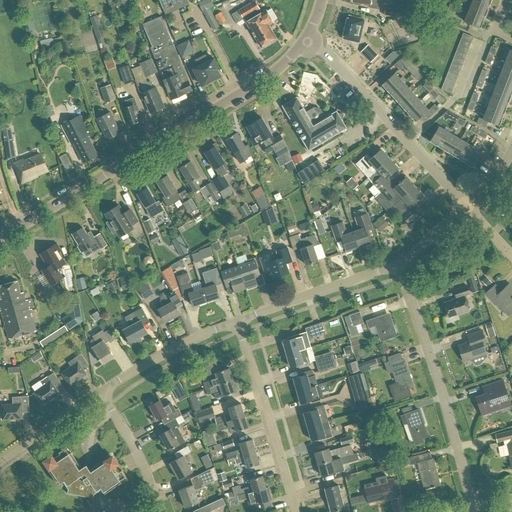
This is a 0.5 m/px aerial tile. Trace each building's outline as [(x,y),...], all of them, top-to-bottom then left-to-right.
[(127,0),(121,0),(124,9),(130,8),(127,0)] [(159,0),(166,15),(190,5),(187,0),(159,0)] [(210,0),(204,0),(198,2),(202,11),(204,14),(206,16),(205,17),(211,28),(218,24),(215,20),(215,19),(209,8),(213,6),(210,0)] [(353,0),(353,2),(363,3),(362,4),(371,5),(371,8),(379,9),(380,0),(353,0)] [(487,9),(489,4),(478,0),(464,0),(464,1),(471,4),(469,10),(484,16),(485,17),(488,9),(487,9)] [(237,24),(243,20),(260,10),(255,1),(232,15),(237,24)] [(453,12),(455,5),(450,3),(447,10),(453,12)] [(407,6),(402,9),(404,15),(410,12),(407,6)] [(384,15),(397,16),(398,9),(385,8),(384,15)] [(484,16),(469,10),(465,8),(463,13),(467,14),(464,22),(481,28),(484,21),(482,20),(484,16)] [(215,15),(220,24),(225,21),(220,12),(215,15)] [(272,24),(265,12),(245,23),(259,48),(275,39),(268,26),(272,24)] [(161,16),(143,24),(152,47),(150,48),(163,79),(162,80),(170,100),(193,91),(161,16)] [(76,57),(89,54),(91,64),(104,61),(99,37),(103,36),(99,17),(90,19),(91,24),(81,25),(84,40),(73,43),(76,57)] [(364,20),(349,17),(344,38),(358,42),(364,20)] [(33,21),(27,23),(29,31),(35,30),(33,21)] [(473,37),(463,33),(461,39),(471,42),(473,37)] [(63,37),(53,39),(55,47),(64,44),(63,37)] [(52,38),(40,41),(42,50),(54,47),(52,38)] [(469,48),(471,42),(461,39),(459,44),(469,48)] [(38,48),(37,41),(30,43),(32,50),(38,48)] [(188,42),(178,47),(182,57),(193,52),(188,42)] [(378,54),(368,44),(360,52),(370,62),(378,54)] [(467,54),(469,48),(459,44),(457,50),(467,54)] [(487,55),(493,57),(496,48),(491,46),(487,55)] [(464,59),(467,54),(457,50),(454,55),(464,59)] [(194,60),(198,67),(194,69),(202,85),(220,76),(217,69),(219,68),(218,66),(218,65),(217,61),(215,61),(214,59),(210,61),(206,54),(194,60)] [(462,65),(464,59),(454,55),(452,61),(462,65)] [(490,64),(493,57),(487,55),(484,62),(490,64)] [(412,74),(416,70),(403,56),(394,64),(399,70),(404,65),(412,74)] [(139,64),(139,66),(131,69),(138,87),(142,85),(145,92),(143,93),(151,113),(164,108),(157,88),(154,88),(152,81),(148,83),(145,77),(157,72),(151,58),(139,64)] [(460,71),(462,65),(452,61),(450,67),(460,71)] [(511,63),(505,61),(501,73),(511,77),(511,63)] [(129,65),(119,68),(125,85),(127,84),(134,81),(132,75),(129,66),(129,65)] [(458,76),(460,71),(450,67),(448,72),(458,76)] [(479,77),(484,80),(487,71),(482,69),(479,77)] [(422,77),(416,70),(412,74),(418,80),(422,77)] [(456,82),(458,76),(448,72),(446,78),(456,82)] [(387,91),(388,90),(391,93),(403,82),(395,73),(381,85),(387,91)] [(511,77),(501,73),(496,85),(511,91),(511,90),(511,77)] [(481,87),(484,80),(479,77),(476,85),(481,87)] [(453,87),(456,82),(446,78),(443,84),(453,87)] [(395,100),(396,99),(399,103),(412,91),(415,88),(412,84),(408,88),(403,82),(391,93),(391,94),(390,95),(395,100)] [(429,93),(433,89),(427,82),(423,86),(429,93)] [(116,99),(111,84),(100,88),(105,102),(116,99)] [(441,89),(451,93),(453,87),(443,84),(441,89)] [(496,85),(492,96),(507,102),(508,103),(511,96),(510,95),(511,91),(496,85)] [(439,95),(433,89),(429,93),(435,99),(439,95)] [(405,109),(408,112),(420,101),(412,91),(399,103),(398,104),(403,110),(405,109)] [(473,92),(470,101),(475,103),(479,94),(473,92)] [(187,94),(173,99),(175,104),(189,99),(187,94)] [(443,99),(439,95),(435,99),(439,103),(443,99)] [(487,108),(503,114),(504,114),(507,107),(506,107),(507,102),(492,96),(487,108)] [(306,112),(297,97),(282,106),(308,151),(347,129),(336,111),(325,117),(323,113),(320,115),(319,113),(314,112),(312,113),(310,110),(306,112)] [(137,105),(135,98),(124,102),(132,127),(137,125),(137,123),(139,122),(136,112),(139,111),(137,105)] [(408,112),(407,113),(412,119),(413,118),(416,121),(420,118),(424,123),(438,109),(434,105),(428,110),(420,101),(408,112)] [(475,103),(470,101),(466,109),(472,111),(475,103)] [(79,111),(79,102),(70,102),(69,111),(79,111)] [(50,104),(44,107),(47,112),(49,117),(55,114),(53,110),(50,104)] [(487,108),(483,120),(499,126),(502,119),(501,118),(503,114),(487,108)] [(96,112),(99,119),(98,119),(108,139),(120,133),(115,124),(117,123),(114,117),(111,118),(108,114),(106,115),(102,109),(96,112)] [(448,118),(456,122),(459,117),(451,113),(448,118)] [(90,134),(80,115),(61,125),(70,142),(74,143),(80,154),(81,154),(85,162),(95,156),(91,149),(93,148),(87,136),(90,134)] [(456,122),(454,126),(458,128),(460,124),(463,126),(466,121),(459,117),(456,122)] [(251,124),(246,127),(251,136),(248,138),(253,146),(259,143),(260,143),(267,154),(273,150),(278,157),(288,151),(284,144),(285,143),(280,135),(274,138),(262,118),(251,124)] [(477,135),(480,130),(472,125),(470,130),(477,135)] [(437,147),(438,145),(441,147),(450,133),(439,126),(430,140),(431,141),(431,143),(437,147)] [(11,127),(2,128),(7,158),(16,157),(12,139),(11,127)] [(487,134),(480,130),(477,135),(484,139),(487,134)] [(246,148),(237,133),(226,140),(240,163),(252,156),(248,146),(246,148)] [(448,153),(449,151),(452,153),(460,139),(450,133),(441,147),(442,147),(441,149),(448,153)] [(459,158),(463,160),(471,146),(460,139),(452,153),(453,154),(452,155),(458,159),(459,158)] [(208,148),(210,150),(204,153),(214,170),(215,169),(219,175),(211,180),(218,192),(230,186),(224,175),(227,174),(222,165),(224,163),(219,154),(222,152),(216,143),(208,148)] [(471,146),(463,160),(462,162),(469,166),(470,164),(474,166),(482,152),(471,146)] [(368,178),(390,158),(381,148),(377,151),(378,152),(371,159),(367,154),(356,164),(368,178)] [(292,160),(289,151),(288,151),(278,157),(276,158),(280,167),(292,160)] [(66,166),(70,164),(65,154),(61,157),(66,166)] [(295,164),(303,161),(300,154),(292,157),(295,164)] [(47,170),(41,155),(25,161),(24,160),(15,164),(22,182),(33,178),(32,176),(47,170)] [(381,192),(392,182),(388,178),(395,171),(396,172),(399,169),(390,158),(368,178),(374,185),(368,190),(375,197),(377,195),(381,192)] [(304,183),(325,170),(318,159),(297,173),(304,183)] [(200,177),(191,162),(181,168),(196,193),(201,190),(201,188),(196,180),(200,177)] [(168,176),(158,182),(166,196),(163,198),(168,207),(182,199),(168,176)] [(388,201),(393,206),(415,186),(406,176),(402,179),(403,180),(396,187),(392,182),(381,192),(377,195),(385,204),(388,201)] [(346,182),(353,190),(358,185),(351,177),(346,182)] [(201,190),(205,198),(208,197),(212,203),(220,198),(211,182),(201,188),(201,190)] [(261,186),(251,192),(261,210),(271,204),(261,186)] [(415,186),(393,206),(410,225),(421,215),(413,205),(420,199),(421,200),(424,197),(415,186)] [(137,194),(145,207),(151,218),(163,210),(158,202),(156,203),(147,188),(137,194)] [(192,198),(183,203),(190,214),(198,208),(192,198)] [(310,205),(314,213),(321,209),(317,202),(310,205)] [(238,208),(243,217),(251,213),(246,204),(238,208)] [(131,226),(138,221),(130,210),(124,214),(119,206),(106,214),(110,221),(107,223),(113,234),(117,232),(120,237),(133,229),(131,226)] [(274,208),(266,210),(270,223),(278,221),(274,208)] [(353,232),(359,250),(372,246),(371,242),(370,242),(366,230),(372,228),(367,214),(365,215),(363,208),(354,212),(356,218),(355,218),(359,230),(353,232)] [(156,220),(158,228),(166,226),(164,218),(156,220)] [(381,218),(374,225),(381,233),(390,225),(384,218),(383,219),(381,218)] [(149,233),(150,233),(154,231),(155,231),(149,219),(144,221),(149,233)] [(346,255),(359,250),(353,232),(346,234),(342,222),(331,226),(336,240),(342,238),(346,250),(344,251),(346,255)] [(287,227),(289,233),(298,230),(296,224),(287,227)] [(227,231),(230,238),(241,234),(242,236),(248,234),(245,225),(227,231)] [(323,226),(317,228),(319,235),(326,233),(323,226)] [(83,228),(72,234),(79,246),(78,247),(85,258),(100,248),(101,249),(107,246),(100,234),(94,237),(91,232),(87,234),(83,228)] [(300,240),(299,234),(289,237),(294,251),(300,249),(306,265),(318,261),(313,246),(318,244),(314,235),(300,240)] [(189,253),(180,236),(172,240),(181,257),(189,253)] [(219,241),(210,244),(212,250),(215,249),(215,251),(221,249),(219,241)] [(62,251),(57,244),(47,249),(49,251),(41,256),(48,267),(42,271),(50,285),(56,281),(57,282),(65,277),(65,276),(63,278),(57,268),(66,263),(59,253),(62,251)] [(292,262),(287,248),(277,251),(280,260),(274,261),(272,254),(260,257),(265,274),(272,272),(274,278),(289,273),(286,264),(292,262)] [(199,252),(191,255),(194,264),(202,261),(202,259),(199,252)] [(246,265),(239,267),(246,289),(258,285),(254,274),(259,272),(256,261),(255,262),(254,258),(244,261),(246,265)] [(171,266),(173,270),(181,265),(179,261),(171,266)] [(246,289),(239,267),(232,269),(222,272),(226,283),(231,282),(235,293),(246,289)] [(207,287),(202,289),(206,302),(220,298),(216,286),(221,284),(216,268),(202,273),(207,287)] [(206,302),(202,289),(193,292),(187,274),(177,277),(183,297),(189,295),(193,307),(206,302)] [(120,277),(123,290),(131,288),(128,275),(120,277)] [(474,276),(467,278),(472,293),(479,291),(474,276)] [(492,282),(486,276),(481,280),(487,287),(492,282)] [(84,277),(77,279),(79,290),(87,288),(84,277)] [(20,293),(17,281),(0,286),(0,292),(2,299),(0,299),(0,309),(9,339),(36,331),(27,300),(25,301),(23,293),(20,293)] [(115,282),(109,285),(112,291),(118,287),(115,282)] [(147,282),(137,287),(144,300),(154,294),(147,282)] [(470,293),(467,285),(454,290),(456,297),(452,298),(453,299),(444,302),(449,317),(469,310),(464,295),(470,293)] [(508,315),(511,311),(511,291),(507,287),(501,292),(495,286),(486,294),(497,306),(498,305),(508,315)] [(166,322),(181,314),(175,304),(180,301),(174,290),(164,296),(169,304),(159,310),(166,322)] [(68,315),(62,319),(70,330),(83,320),(81,303),(67,305),(68,315)] [(142,322),(148,319),(142,308),(134,313),(138,322),(124,330),(126,335),(125,336),(129,345),(138,340),(137,339),(148,333),(142,322)] [(359,333),(356,325),(363,322),(359,311),(344,316),(351,336),(359,333)] [(383,316),(367,322),(369,327),(376,325),(381,341),(395,336),(390,319),(385,321),(383,316)] [(322,333),(319,323),(313,325),(308,327),(306,327),(307,333),(315,331),(316,335),(322,333)] [(485,325),(489,338),(495,336),(492,323),(485,325)] [(60,329),(63,334),(68,331),(65,326),(60,329)] [(60,329),(55,332),(58,337),(63,334),(60,329)] [(92,348),(102,364),(114,357),(105,343),(109,341),(110,343),(117,339),(110,329),(104,333),(103,330),(92,337),(98,345),(92,348)] [(487,346),(482,331),(468,336),(470,342),(458,346),(464,362),(472,360),(472,362),(477,365),(480,364),(487,357),(486,355),(484,347),(487,346)] [(55,332),(50,335),(53,340),(58,337),(55,332)] [(283,342),(286,354),(306,349),(306,348),(311,347),(307,333),(307,332),(292,336),(293,339),(283,342)] [(50,335),(45,339),(48,344),(53,340),(50,335)] [(45,339),(43,340),(40,342),(43,347),(48,344),(45,339)] [(343,349),(345,354),(352,352),(350,346),(343,349)] [(315,361),(315,358),(311,347),(306,348),(306,349),(286,354),(290,367),(300,364),(301,366),(310,364),(312,361),(315,361)] [(332,353),(315,358),(315,361),(317,365),(334,360),(332,353)] [(389,362),(384,363),(387,371),(388,374),(393,372),(397,383),(389,385),(395,401),(412,395),(409,387),(413,386),(404,360),(403,360),(401,353),(387,357),(389,362)] [(89,365),(81,354),(68,363),(71,367),(61,373),(70,386),(86,374),(83,369),(89,365)] [(343,358),(336,360),(338,368),(345,366),(343,358)] [(336,367),(334,360),(317,365),(319,372),(336,367)] [(194,371),(197,380),(208,376),(205,367),(194,371)] [(204,382),(206,389),(233,380),(231,375),(232,373),(231,371),(229,370),(229,368),(215,373),(217,378),(204,382)] [(293,378),(297,391),(318,385),(316,378),(314,379),(312,371),(303,373),(303,375),(293,378)] [(62,384),(54,373),(40,382),(43,386),(34,392),(43,405),(59,393),(56,388),(62,384)] [(348,377),(353,394),(366,390),(361,373),(348,377)] [(233,380),(206,389),(208,395),(221,390),(223,396),(237,392),(233,380)] [(179,381),(172,385),(172,386),(175,391),(182,387),(179,381)] [(511,406),(503,381),(484,387),(486,394),(476,397),(482,416),(511,406)] [(318,385),(297,391),(301,404),(310,401),(311,403),(320,401),(318,392),(320,391),(318,385)] [(366,390),(353,394),(355,402),(368,398),(366,390)] [(29,412),(28,396),(12,397),(13,404),(1,405),(3,420),(23,419),(22,413),(29,412)] [(163,407),(160,400),(149,406),(157,420),(161,419),(164,425),(181,415),(178,409),(175,410),(171,403),(163,407)] [(228,408),(232,420),(244,415),(241,403),(228,408)] [(305,420),(307,427),(328,421),(323,405),(314,408),(314,410),(303,413),(304,414),(302,415),(303,420),(305,420)] [(197,412),(200,422),(215,417),(212,407),(197,412)] [(405,415),(400,416),(403,425),(408,423),(415,445),(423,443),(422,439),(427,437),(419,410),(405,415)] [(188,412),(182,415),(185,421),(191,417),(188,412)] [(217,424),(226,421),(224,415),(215,418),(217,424)] [(244,415),(232,420),(226,421),(217,424),(218,430),(234,425),(236,431),(248,427),(244,415)] [(168,451),(179,444),(185,441),(178,428),(180,426),(176,419),(164,426),(167,431),(159,435),(168,451)] [(332,437),(328,421),(307,427),(311,440),(322,437),(323,439),(332,437)] [(346,432),(361,427),(359,421),(344,426),(346,432)] [(378,425),(372,427),(374,435),(380,433),(378,425)] [(505,456),(509,455),(511,469),(511,441),(511,440),(511,439),(511,431),(495,435),(497,443),(506,441),(507,445),(502,446),(505,456)] [(341,444),(354,441),(352,435),(340,438),(341,444)] [(220,443),(214,445),(209,447),(211,451),(214,450),(215,451),(234,445),(232,439),(220,443)] [(227,460),(256,451),(252,440),(240,443),(242,450),(226,454),(227,460)] [(192,444),(194,452),(204,449),(202,441),(192,444)] [(191,452),(187,446),(174,453),(177,459),(169,463),(178,479),(192,472),(184,456),(191,452)] [(315,452),(318,464),(353,454),(351,447),(343,450),(343,447),(335,450),(335,451),(330,453),(328,448),(315,452)] [(120,480),(125,477),(121,470),(119,471),(115,464),(116,463),(112,457),(106,461),(105,459),(89,470),(88,468),(83,467),(81,468),(70,452),(68,453),(65,448),(58,452),(59,454),(52,458),(51,457),(45,461),(49,466),(47,468),(58,484),(64,480),(68,486),(67,493),(93,498),(94,491),(100,487),(104,494),(121,482),(120,480)] [(256,451),(227,460),(229,466),(243,462),(245,463),(247,467),(259,464),(256,451)] [(376,455),(379,465),(390,461),(388,452),(376,455)] [(399,467),(411,464),(411,465),(417,463),(424,490),(441,486),(434,459),(432,459),(430,452),(398,460),(399,467)] [(353,454),(318,464),(322,476),(335,472),(334,466),(342,464),(342,463),(355,459),(353,454)] [(190,479),(193,485),(179,490),(185,507),(199,502),(195,491),(202,488),(201,485),(219,479),(217,475),(214,467),(190,479)] [(226,480),(224,473),(217,475),(219,479),(220,482),(226,480)] [(232,487),(233,492),(234,497),(237,496),(266,488),(263,476),(250,480),(252,486),(245,488),(246,489),(241,490),(240,485),(232,487)] [(377,482),(364,485),(365,488),(368,502),(391,497),(391,498),(397,497),(393,478),(387,480),(386,476),(376,478),(377,482)] [(232,479),(222,482),(224,489),(234,486),(232,479)] [(344,508),(338,485),(325,488),(330,511),(344,508)] [(266,488),(237,496),(239,500),(247,498),(248,505),(269,499),(266,488)] [(210,511),(215,510),(212,503),(198,509),(199,511),(210,511)]
